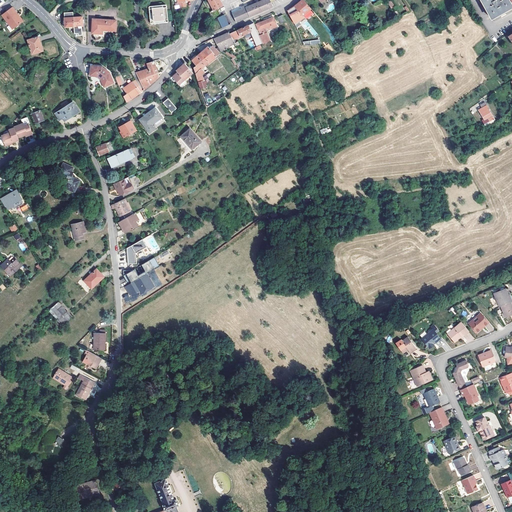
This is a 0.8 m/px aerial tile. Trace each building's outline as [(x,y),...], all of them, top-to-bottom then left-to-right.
[(186,1),(192,0),(194,0),(178,0),(179,2),(176,3),(177,5),(176,5),(177,8),(187,6),(186,2),(186,1)] [(209,0),(214,10),(220,7),(223,6),(223,5),(220,0),(209,0)] [(237,22),(233,12),(246,6),(245,3),(244,2),(242,0),(237,0),(241,5),(226,12),(223,6),(220,7),(224,15),(222,16),(226,26),(237,22)] [(247,0),(248,0),(244,2),(245,3),(246,6),(233,12),(237,22),(250,16),(273,6),(272,4),(270,0),(247,0)] [(302,0),(295,7),(301,14),(307,21),(310,19),(306,14),(312,9),(304,0),(302,0)] [(481,0),(492,18),(493,18),(495,21),(501,17),(500,14),(505,11),(507,14),(511,11),(511,8),(511,7),(511,6),(508,0),(481,0)] [(167,4),(155,5),(151,6),(151,7),(150,7),(151,16),(151,19),(152,22),(153,23),(169,21),(169,20),(169,19),(156,20),(155,16),(154,8),(155,8),(168,6),(168,5),(167,5),(167,4)] [(14,27),(21,20),(16,14),(17,13),(11,6),(1,15),(6,21),(7,19),(14,27)] [(168,6),(155,8),(154,8),(155,16),(156,20),(169,19),(168,6)] [(292,19),(301,14),(295,7),(288,11),(292,19)] [(66,27),(75,27),(74,17),(74,12),(65,12),(66,27)] [(218,18),(222,27),(223,27),(226,26),(222,16),(218,18)] [(74,17),(75,27),(75,34),(79,33),(79,36),(83,35),(82,27),(84,27),(83,22),(83,19),(83,17),(74,17)] [(274,17),(269,19),(266,21),(257,25),(261,33),(263,32),(264,34),(267,33),(278,27),(274,17)] [(117,20),(94,19),(93,32),(100,33),(100,34),(101,34),(101,30),(117,31),(117,20)] [(257,29),(254,23),(230,34),(232,38),(237,36),(238,37),(257,29)] [(230,34),(230,33),(215,39),(222,51),(234,44),(235,44),(232,38),(230,34)] [(260,36),(263,44),(271,40),(267,33),(264,34),(260,36)] [(44,51),(41,36),(30,39),(33,53),(44,51)] [(327,53),(333,49),(329,43),(323,47),(327,53)] [(209,47),(198,56),(205,65),(206,66),(221,54),(214,46),(210,48),(209,47)] [(203,75),(209,70),(206,66),(205,65),(198,56),(193,60),(192,60),(196,64),(194,66),(197,77),(199,83),(201,89),(208,87),(206,81),(203,75)] [(136,73),(145,89),(160,77),(155,62),(155,60),(153,61),(154,61),(151,62),(150,60),(147,61),(148,64),(150,68),(136,73)] [(183,78),(184,80),(193,72),(186,63),(173,73),(180,81),(183,78)] [(91,75),(99,76),(98,78),(100,79),(102,78),(105,85),(114,82),(110,71),(103,66),(92,65),(91,75)] [(180,81),(173,73),(172,76),(177,82),(178,82),(180,81)] [(124,96),(127,102),(143,91),(137,80),(124,89),(127,94),(124,96)] [(162,101),(169,109),(174,104),(167,97),(162,101)] [(79,112),(73,102),(55,114),(59,120),(63,118),(65,121),(79,112)] [(155,109),(140,119),(148,131),(154,126),(153,124),(162,118),(161,117),(155,109)] [(485,120),(491,116),(493,116),(489,109),(485,111),(484,112),(481,114),(485,120)] [(36,123),(42,120),(38,110),(32,113),(36,123)] [(131,121),(119,128),(125,138),(137,130),(131,121)] [(18,137),(27,134),(32,132),(28,123),(24,125),(23,123),(14,127),(18,137)] [(10,132),(6,134),(1,136),(5,146),(10,144),(10,143),(19,139),(18,137),(14,127),(9,130),(10,132)] [(191,129),(182,137),(189,145),(199,139),(191,129)] [(199,139),(189,145),(193,149),(201,141),(199,139)] [(110,141),(96,148),(100,156),(113,150),(112,148),(113,147),(110,141)] [(128,150),(108,160),(112,167),(132,158),(128,150)] [(73,168),(65,164),(61,173),(64,175),(64,176),(66,180),(67,181),(65,186),(77,191),(81,179),(76,177),(77,176),(76,176),(76,174),(75,173),(75,172),(74,172),(74,170),(73,170),(73,168)] [(125,179),(115,183),(117,188),(118,188),(119,190),(121,194),(130,190),(125,179)] [(17,191),(4,200),(7,204),(10,202),(12,205),(22,199),(17,191)] [(121,216),(131,211),(127,203),(125,198),(114,204),(113,205),(113,210),(116,208),(117,210),(118,210),(121,216)] [(125,234),(138,226),(135,222),(138,220),(134,214),(120,222),(124,229),(122,230),(125,234)] [(98,218),(93,224),(96,227),(101,222),(98,218)] [(79,236),(80,240),(84,238),(84,233),(87,232),(86,230),(84,221),(73,225),(76,237),(79,236)] [(12,232),(18,229),(14,224),(9,227),(12,232)] [(142,240),(128,248),(130,252),(127,253),(128,264),(136,264),(136,254),(136,253),(141,250),(142,250),(147,247),(145,244),(144,244),(142,240)] [(146,275),(159,267),(154,258),(141,266),(145,272),(138,276),(134,270),(131,272),(123,277),(127,283),(130,281),(131,284),(146,275)] [(22,267),(15,259),(11,262),(9,260),(1,266),(10,276),(22,267)] [(92,289),(103,277),(96,269),(84,281),(92,289)] [(156,273),(150,275),(155,287),(161,285),(156,273)] [(131,284),(125,287),(130,296),(138,291),(139,294),(151,287),(152,284),(146,275),(131,284)] [(495,293),(501,307),(502,306),(511,303),(509,296),(510,296),(507,289),(495,293)] [(67,312),(58,302),(54,306),(63,316),(67,312)] [(511,303),(502,306),(505,313),(507,318),(511,315),(511,302),(511,303)] [(470,324),(477,332),(484,327),(485,328),(490,323),(482,313),(470,324)] [(470,331),(462,322),(448,334),(455,342),(457,340),(459,340),(460,337),(462,336),(463,337),(470,331)] [(439,330),(436,326),(433,329),(423,339),(431,348),(435,344),(434,343),(435,342),(436,343),(442,338),(436,333),(439,330)] [(102,333),(95,333),(94,350),(104,350),(104,342),(106,342),(106,333),(102,333)] [(402,340),(397,343),(399,346),(398,346),(401,350),(402,350),(404,352),(409,350),(411,353),(417,349),(409,337),(403,341),(402,340)] [(479,357),(483,367),(496,362),(491,350),(486,352),(487,354),(479,357)] [(88,354),(88,356),(84,363),(95,369),(99,363),(102,359),(87,351),(86,353),(88,354)] [(455,372),(453,373),(458,385),(464,383),(462,377),(460,372),(461,370),(466,369),(467,368),(469,366),(466,360),(456,365),(457,368),(455,372)] [(498,366),(496,362),(483,367),(485,371),(498,366)] [(428,375),(427,372),(423,365),(415,368),(421,381),(425,380),(427,382),(433,380),(431,374),(428,375)] [(74,378),(60,369),(54,379),(65,385),(63,388),(66,390),(74,378)] [(506,391),(509,390),(511,394),(511,393),(511,372),(508,374),(500,377),(502,382),(501,382),(503,386),(504,386),(506,391)] [(84,382),(77,396),(85,400),(94,383),(80,376),(78,379),(84,382)] [(474,384),(461,390),(464,396),(465,396),(468,402),(471,403),(479,400),(477,396),(479,395),(474,384)] [(440,402),(437,393),(435,394),(433,389),(428,392),(430,396),(428,397),(432,406),(440,402)] [(441,408),(430,413),(437,428),(448,424),(444,417),(446,416),(444,412),(443,412),(441,408)] [(489,426),(487,422),(485,417),(476,421),(478,426),(477,426),(479,431),(480,430),(484,439),(494,435),(490,426),(489,426)] [(491,420),(487,422),(489,426),(490,426),(494,435),(495,436),(497,435),(491,420)] [(68,439),(68,438),(74,432),(69,427),(63,433),(61,432),(60,432),(58,432),(57,433),(56,433),(54,434),(53,435),(52,436),(51,437),(51,438),(51,440),(50,441),(51,443),(51,444),(52,446),(53,447),(54,448),(55,449),(56,450),(58,450),(59,450),(61,450),(62,450),(63,449),(65,448),(66,447),(67,446),(68,445),(68,444),(68,442),(68,441),(68,439)] [(455,436),(443,441),(449,455),(461,450),(455,436)] [(506,456),(505,455),(503,450),(501,451),(499,447),(489,451),(490,455),(489,456),(491,460),(494,460),(496,464),(495,465),(496,468),(498,469),(508,465),(508,463),(507,461),(508,459),(506,456)] [(468,464),(467,464),(466,465),(463,457),(454,461),(457,469),(458,469),(461,475),(471,470),(468,464)] [(473,475),(461,480),(468,495),(478,490),(475,484),(474,480),(475,480),(473,475)] [(179,511),(177,506),(179,505),(176,499),(174,500),(172,495),(174,494),(170,485),(168,486),(166,479),(156,484),(164,505),(163,505),(165,510),(161,511),(179,511)] [(511,483),(511,480),(502,484),(508,497),(511,495),(511,483)] [(95,481),(73,489),(78,503),(100,495),(95,481)] [(486,511),(482,503),(472,507),(473,511),(486,511)]
